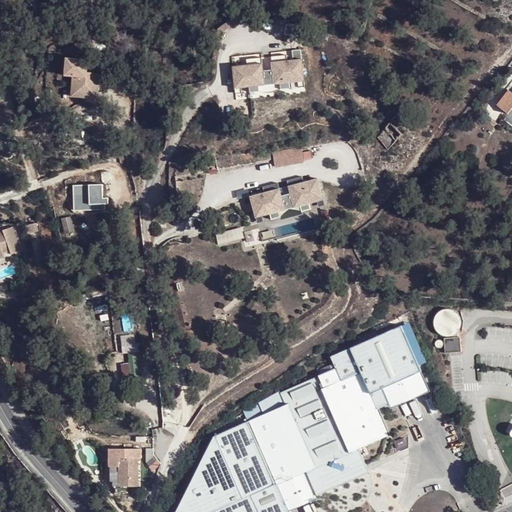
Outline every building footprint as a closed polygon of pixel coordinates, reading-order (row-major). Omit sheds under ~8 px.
[(296,71),(302,70),(299,54),(285,57),(284,51),(268,53),(271,66),(261,68),(259,55),(244,58),(245,64),(230,66),(232,82),(238,81),(239,86),(247,85),(248,91),(258,89),(257,83),(278,80),(279,86),(289,84),(288,78),(297,76),(296,71)] [(69,90),(96,94),(99,78),(87,76),(89,64),(65,61),(62,78),(70,80),(69,90)] [(257,83),(258,89),(279,86),(278,80),(257,83)] [(95,102),(96,94),(69,90),(67,98),(95,102)] [(511,105),(511,93),(507,90),(496,105),(507,113),(511,105)] [(271,152),(274,168),(304,163),(301,147),(271,152)] [(99,173),(98,186),(98,199),(108,198),(114,198),(113,182),(115,182),(114,172),(99,173)] [(313,196),(318,195),(315,179),(301,182),(299,176),(284,180),(287,193),(278,195),(275,182),(260,185),(261,191),(247,195),(249,211),(255,209),(256,214),(265,212),(266,218),(275,216),(274,210),(295,205),(296,212),(306,209),(304,203),(314,201),(313,196)] [(98,186),(83,187),(85,214),(100,213),(100,205),(108,204),(108,198),(98,199),(98,186)] [(274,210),(275,216),(296,212),(295,205),(274,210)] [(0,261),(0,259),(0,255),(7,253),(9,258),(19,254),(10,228),(0,231),(0,261)] [(434,336),(445,336),(445,351),(459,351),(459,336),(458,336),(458,311),(434,311),(434,336)] [(287,511),(276,487),(306,471),(313,469),(317,479),(340,470),(357,463),(353,456),(359,451),(390,437),(379,410),(388,406),(382,390),(421,374),(401,327),(330,359),(341,382),(327,388),(321,377),(303,384),(280,394),(286,406),(213,438),(176,511),(287,511)] [(122,378),(137,377),(135,352),(128,352),(128,363),(121,364),(122,378)] [(421,374),(382,390),(388,406),(391,411),(429,393),(421,374)] [(134,448),(103,451),(104,468),(114,467),(116,487),(135,485),(132,458),(135,458),(134,448)] [(313,469),(306,471),(276,487),(287,511),(317,499),(317,497),(370,473),(359,451),(353,456),(357,463),(340,470),(317,479),(313,469)]
